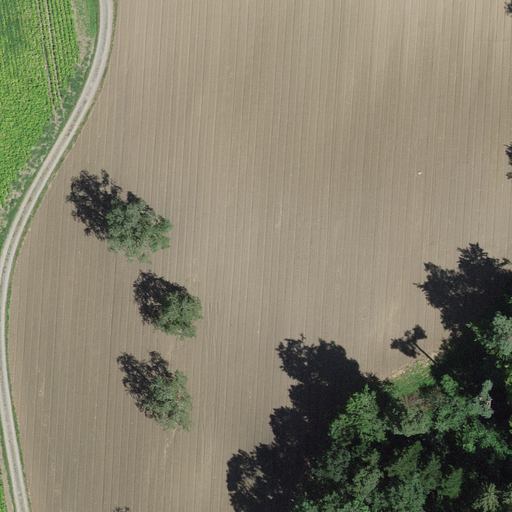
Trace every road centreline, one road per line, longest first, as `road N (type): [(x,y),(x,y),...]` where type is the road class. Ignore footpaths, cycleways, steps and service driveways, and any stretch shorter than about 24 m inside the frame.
road 1 (track): [(0,254),(100,57),(105,0)]
road 2 (track): [(23,511),(0,394)]
